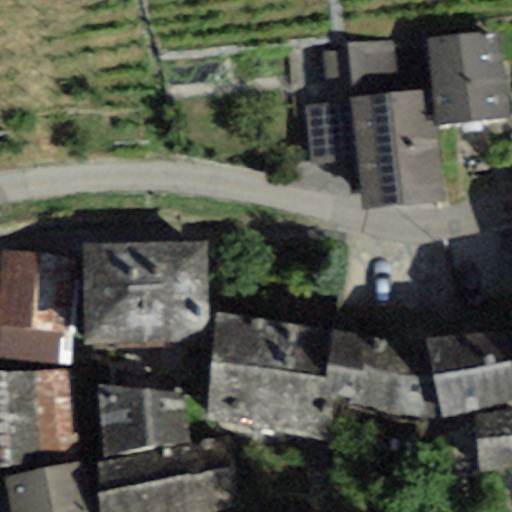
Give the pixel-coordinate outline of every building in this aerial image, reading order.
[(501,33),(428,41),(436,126),(509,119),(501,33)] [(349,52),(322,54),(326,104),(307,106),(312,165),(357,161),(361,210),(442,204),(436,126),(426,127),(419,36),(348,42),(349,52)] [(207,243),(82,244),(83,345),(208,344),(207,243)] [(80,258),(3,251),(0,283),(0,361),(69,368),(80,258)] [(332,330),(215,312),(204,421),(326,442),(332,402),(322,399),(332,330)] [(428,345),(332,330),(322,399),(332,402),(389,416),(441,418),(428,345)] [(511,349),(510,332),(426,339),(428,345),(441,418),(511,400),(511,349)] [(67,370),(0,374),(0,468),(74,463),(67,370)] [(182,396),(99,384),(103,464),(180,450),(188,448),(187,444),(182,396)] [(511,414),(473,419),(479,476),(511,472),(511,414)] [(188,448),(180,450),(183,511),(219,511),(241,505),(231,437),(187,444),(188,448)] [(101,511),(183,511),(180,450),(103,464),(95,464),(101,511)] [(92,511),(83,462),(3,478),(9,511),(92,511)]
